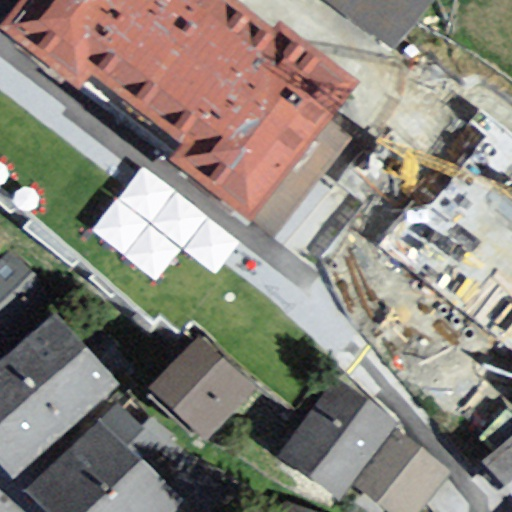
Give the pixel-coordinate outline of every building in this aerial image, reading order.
[(17,0),(0,22),(0,24),(78,85),(89,71),(181,143),(169,159),(271,238),(350,138),(326,119),(357,79),(279,19),(274,26),(240,0),(17,0)] [(312,0),(383,54),(425,0),(312,0)] [(0,260),(0,302),(30,274),(9,252),(0,260)] [(60,315),(0,370),(0,463),(13,477),(119,379),(60,315)] [(180,346),(124,408),(174,454),(230,391),(180,346)] [(377,439),(323,392),(263,462),(317,509),(377,439)] [(160,511),(174,498),(95,424),(12,511),(160,511)] [(511,511),(511,440),(467,471),(495,511),(511,511)] [(409,511),(432,485),(387,448),(345,498),(361,511),(409,511)]
